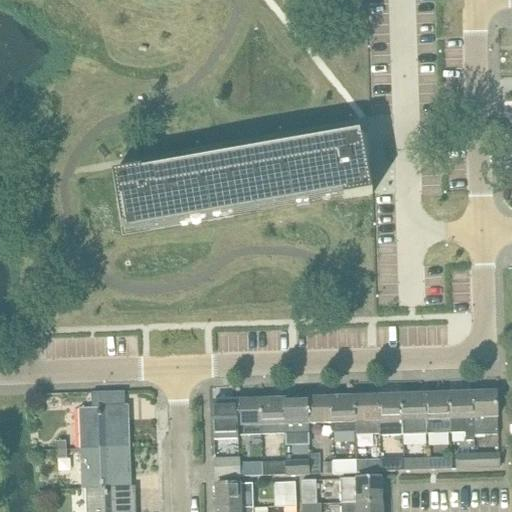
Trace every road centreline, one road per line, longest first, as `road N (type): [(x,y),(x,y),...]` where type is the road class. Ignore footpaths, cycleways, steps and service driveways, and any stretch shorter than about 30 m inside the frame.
road 1 (residential): [(176,367),(467,354),(480,345),(485,325),(481,231)]
road 2 (residential): [(481,231),(473,0)]
road 3 (residential): [(0,374),(176,367)]
road 4 (residential): [(181,511),(176,367)]
